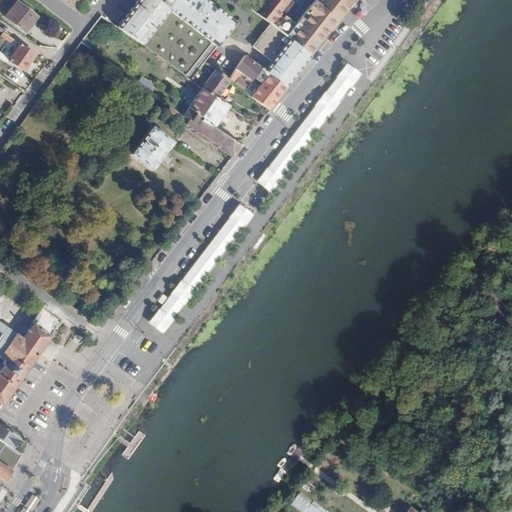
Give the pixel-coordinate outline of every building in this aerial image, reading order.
[(138,0),(117,26),(149,49),(190,80),(197,72),(205,62),(237,23),(207,0),(138,0)] [(264,0),(256,12),(271,24),(289,0),(264,0)] [(320,0),(318,3),(314,0),(305,12),(329,30),(330,31),(346,11),(354,0),(320,0)] [(17,2),(6,18),(26,32),(37,17),(17,2)] [(358,18),(365,6),(359,2),(352,14),(358,18)] [(276,28),(310,55),(329,30),(305,12),(296,24),(286,16),(276,28)] [(253,48),(272,62),(265,71),(267,72),(286,87),(310,56),(310,55),(276,28),(271,24),(253,48)] [(5,33),(2,36),(14,44),(16,40),(5,33)] [(18,50),(10,61),(25,71),(36,55),(22,44),(18,50)] [(245,56),(236,70),(241,73),(251,81),(254,77),(260,67),(245,56)] [(361,74),(346,63),(256,182),(271,193),(361,74)] [(260,67),(254,77),(260,82),(267,72),(265,71),(260,67)] [(215,69),(201,88),(217,99),(219,97),(228,82),(230,80),(215,69)] [(236,70),(230,80),(228,82),(234,85),(237,79),(241,73),(236,70)] [(197,72),(190,80),(195,84),(202,76),(197,72)] [(267,72),(260,82),(261,82),(279,96),(286,87),(267,72)] [(234,85),(244,93),(248,87),(237,79),(234,85)] [(257,88),(276,101),(279,96),(261,82),(257,88)] [(244,93),(250,97),(252,94),(248,91),(253,85),(250,83),(248,87),(244,93)] [(201,88),(188,104),(215,125),(228,107),(223,104),(217,99),(201,88)] [(250,97),(268,110),(276,101),(257,88),(252,94),(250,97)] [(184,124),(214,146),(215,144),(232,157),(241,145),(215,125),(188,104),(182,113),(188,118),(184,124)] [(152,124),(130,153),(151,168),(173,140),(152,124)] [(236,211),(151,320),(165,330),(249,221),(236,211)] [(0,286),(27,304),(32,297),(0,275),(0,286)] [(0,293),(0,313),(6,318),(12,309),(6,305),(9,300),(0,293)] [(7,369),(0,379),(0,404),(2,406),(55,329),(64,335),(71,324),(72,324),(55,313),(44,305),(31,324),(33,326),(21,339),(0,324),(0,359),(6,364),(4,368),(7,369)] [(0,441),(12,449),(19,438),(0,425),(0,441)] [(0,477),(6,481),(13,471),(11,470),(0,462),(0,477)] [(290,504),(301,511),(316,511),(296,496),(290,504)] [(399,511),(384,500),(375,511),(399,511)]
